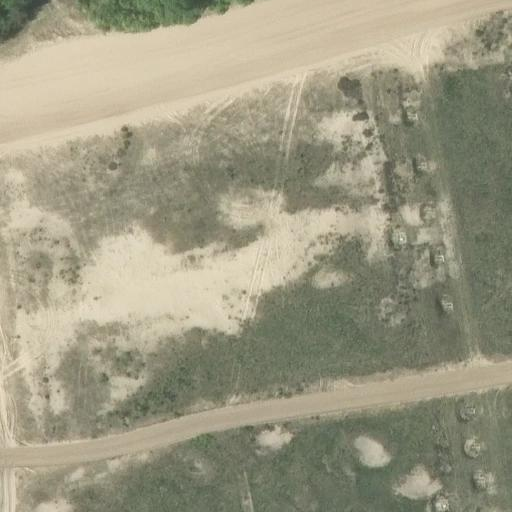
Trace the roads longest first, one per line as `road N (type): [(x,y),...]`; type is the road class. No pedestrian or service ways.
road 1 (track): [(0,458),(86,452),(262,412),(511,372)]
road 2 (track): [(374,0),(0,98)]
